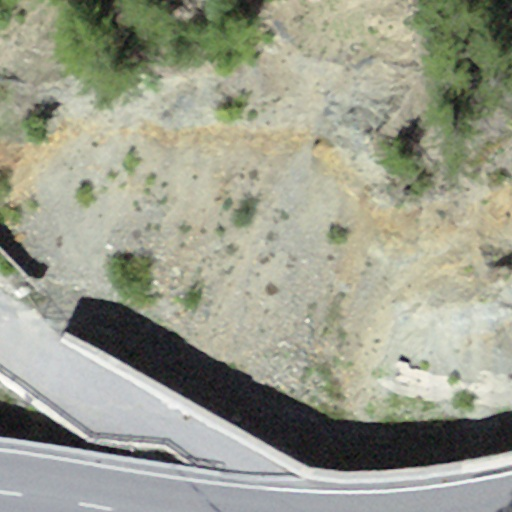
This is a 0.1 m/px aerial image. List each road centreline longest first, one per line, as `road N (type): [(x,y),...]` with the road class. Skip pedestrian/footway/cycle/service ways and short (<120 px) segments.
road 1 (unclassified): [(0,334),(84,396),(264,483),(271,511)]
road 2 (primary): [(162,511),(0,490)]
